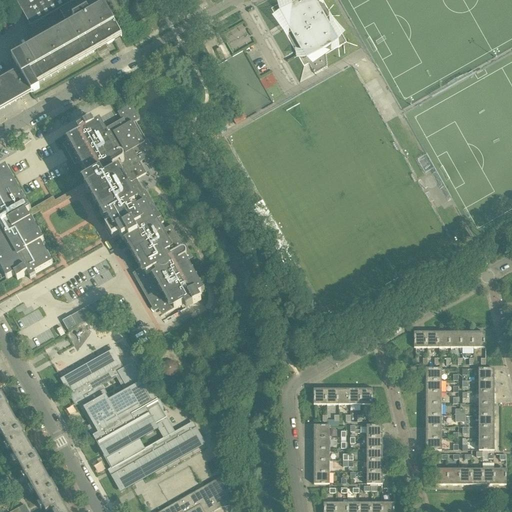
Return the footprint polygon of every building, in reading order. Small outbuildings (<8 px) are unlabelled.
[(15,73),(3,79),(0,73),(0,110),(27,96),(39,89),(39,88),(37,85),(118,39),(122,37),(105,6),(100,8),(90,14),(87,9),(81,12),(75,1),(76,0),(15,0),(30,26),(59,10),(65,21),(68,26),(12,58),(19,70),(15,73)] [(316,60),(338,48),(346,43),(321,0),(286,0),(283,2),(271,9),(280,25),(283,30),(304,67),(309,64),(315,74),(322,70),(321,68),(321,67),(318,61),(317,62),(316,60)] [(0,259),(0,260),(0,265),(1,267),(3,265),(6,270),(3,271),(8,279),(14,275),(17,281),(21,278),(27,275),(30,280),(32,279),(36,277),(35,275),(51,265),(48,260),(46,262),(44,259),(47,257),(42,249),(40,251),(37,246),(43,243),(40,238),(37,239),(35,236),(38,234),(33,227),(31,228),(28,224),(31,222),(29,219),(32,217),(31,215),(43,208),(45,212),(88,187),(108,222),(111,221),(113,224),(111,225),(115,232),(117,231),(119,235),(122,241),(127,238),(129,241),(127,242),(128,243),(129,245),(131,244),(133,248),(131,249),(133,253),(142,268),(142,269),(140,270),(133,274),(152,309),(154,312),(162,308),(165,314),(166,315),(181,306),(182,308),(183,309),(183,310),(184,310),(186,309),(183,304),(187,303),(189,307),(201,300),(198,296),(201,294),(183,261),(191,257),(187,250),(185,245),(184,245),(182,246),(179,240),(173,229),(171,227),(171,226),(165,230),(161,224),(163,223),(146,191),(144,192),(141,189),(136,180),(146,174),(140,163),(144,161),(145,160),(151,157),(144,143),(133,124),(135,122),(136,122),(139,120),(139,119),(138,118),(135,113),(133,110),(131,107),(131,106),(127,108),(118,113),(118,114),(122,120),(119,122),(114,124),(103,131),(102,131),(101,132),(98,134),(94,127),(92,122),(80,129),(82,133),(80,135),(67,142),(63,145),(74,165),(78,163),(89,181),(84,184),(84,185),(50,204),(47,201),(29,211),(26,212),(24,209),(27,208),(24,203),(21,204),(19,199),(21,198),(17,190),(14,192),(12,188),(15,187),(12,182),(9,183),(7,179),(9,177),(5,169),(0,172),(0,259)] [(269,216),(261,221),(279,252),(286,247),(269,216)] [(86,308),(84,309),(71,317),(77,328),(78,327),(86,323),(109,310),(110,309),(104,298),(86,308)] [(77,328),(71,317),(63,322),(68,330),(68,331),(69,332),(77,328)] [(414,349),(427,349),(427,333),(414,333),(414,349)] [(427,349),(439,349),(439,333),(427,333),(427,349)] [(439,349),(451,349),(451,333),(439,333),(439,349)] [(451,349),(462,349),(462,334),(451,333),(451,349)] [(462,349),(474,349),(474,334),(462,334),(462,349)] [(474,334),(474,349),(484,349),(484,334),(474,334)] [(70,395),(75,404),(80,401),(102,439),(96,442),(112,470),(114,469),(116,472),(111,474),(119,489),(203,442),(195,427),(194,427),(192,424),(172,435),(164,420),(167,418),(135,362),(123,369),(113,351),(61,380),(70,395)] [(163,368),(163,372),(166,375),(169,376),(173,376),(176,373),(178,370),(177,366),(175,363),(171,362),(167,362),(164,364),(163,368)] [(426,370),(426,381),(441,382),(441,370),(426,370)] [(479,370),(479,382),(494,382),(494,370),(479,370)] [(426,381),(426,393),(441,393),(441,382),(426,381)] [(479,382),(479,393),(494,393),(494,382),(479,382)] [(314,406),(327,406),(327,390),(314,390),(314,406)] [(327,406),(339,406),(339,390),(327,390),(327,406)] [(339,406),(350,406),(350,390),(339,390),(339,406)] [(350,406),(362,406),(362,390),(350,390),(350,406)] [(362,390),(362,406),(372,406),(372,390),(362,390)] [(67,511),(57,495),(58,494),(52,483),(51,483),(41,466),(42,465),(35,453),(34,453),(24,436),(25,435),(19,424),(17,424),(8,407),(9,406),(2,395),(1,395),(0,393),(0,432),(45,511),(48,511),(51,510),(51,511),(67,511)] [(426,393),(426,405),(441,405),(441,393),(426,393)] [(479,393),(479,405),(494,405),(494,393),(479,393)] [(426,405),(426,417),(441,417),(441,405),(426,405)] [(479,405),(479,416),(494,417),(494,405),(479,405)] [(479,416),(479,428),(494,428),(494,417),(479,416)] [(426,417),(426,428),(441,428),(441,417),(426,417)] [(314,427),(314,438),(329,438),(329,427),(314,427)] [(367,427),(367,439),(382,438),(382,427),(367,427)] [(426,428),(426,440),(441,440),(441,428),(426,428)] [(479,428),(479,440),(494,440),(494,428),(479,428)] [(314,438),(314,450),(329,450),(329,438),(314,438)] [(367,439),(367,450),(382,450),(382,438),(367,439)] [(441,440),(426,440),(426,452),(441,452),(441,440)] [(494,440),(479,440),(479,452),(494,452),(494,440)] [(314,450),(314,462),(329,462),(329,450),(314,450)] [(367,450),(367,462),(382,462),(382,450),(367,450)] [(314,462),(314,474),(329,474),(329,462),(314,462)] [(367,462),(367,474),(382,474),(382,462),(367,462)] [(447,486),(448,471),(436,470),(436,486),(447,486)] [(471,470),(459,471),(459,486),(470,486),(471,470)] [(482,470),(471,470),(470,486),(482,486),(482,470)] [(494,470),(482,470),(482,486),(494,486),(494,470)] [(506,470),(494,470),(494,486),(506,486),(506,470)] [(459,471),(448,471),(447,486),(459,486),(459,471)] [(329,474),(314,474),(314,485),(329,485),(329,474)] [(382,474),(367,474),(367,486),(382,486),(382,474)] [(214,511),(221,508),(230,506),(224,476),(222,477),(194,493),(160,511),(214,511)]
